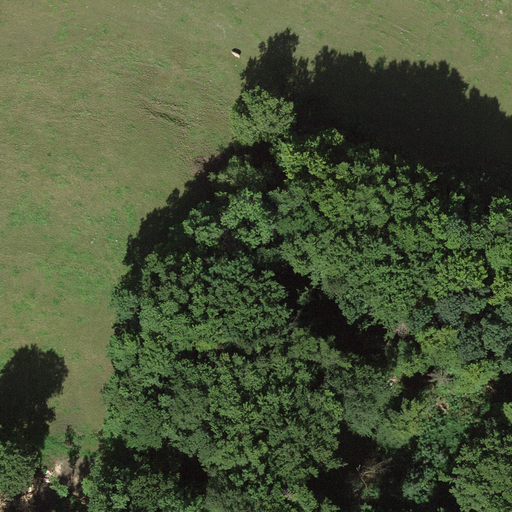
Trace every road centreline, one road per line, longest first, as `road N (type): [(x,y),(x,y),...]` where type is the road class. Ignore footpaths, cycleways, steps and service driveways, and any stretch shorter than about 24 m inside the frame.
road 1 (track): [(154,511),(127,473),(178,466),(375,503),(503,511)]
road 2 (track): [(127,473),(0,433)]
